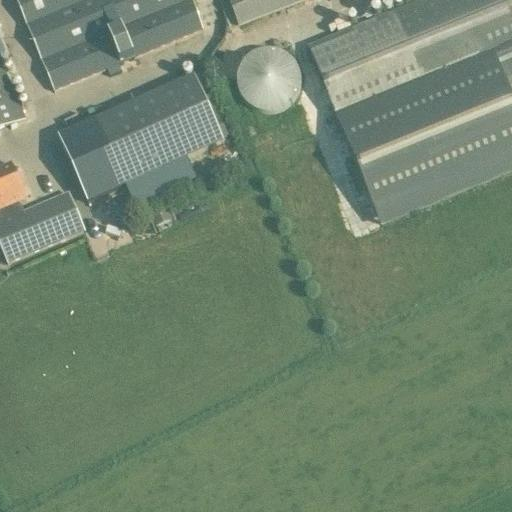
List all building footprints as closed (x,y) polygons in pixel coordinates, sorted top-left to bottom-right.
[(190,0),(14,0),(54,96),(204,34),(190,0)] [(228,0),(239,27),(309,0),(228,0)] [(511,180),(511,102),(508,91),(511,89),(511,16),(505,0),(434,0),(309,49),(341,129),(343,136),(383,233),(511,180)] [(238,81),(238,83),(238,85),(239,88),(240,92),(241,95),(242,98),(244,101),(246,104),(247,105),(250,108),(253,110),(256,112),(259,113),(262,114),(266,115),(267,115),(271,115),(274,115),(276,115),(279,114),(283,113),(286,111),(289,109),(292,107),(293,106),(295,103),(296,102),(298,99),(300,96),(301,92),(302,89),(302,85),(302,84),(302,80),(302,77),(301,73),(299,70),(298,67),(296,64),(295,63),(293,60),(290,58),(289,57),(286,55),(283,53),(279,52),(276,51),(272,51),(271,51),(269,51),(265,51),(262,52),(259,53),(255,55),(252,56),(250,58),(248,60),(246,62),(244,65),(242,68),(240,71),(239,74),(239,78),(238,81)] [(0,135),(27,123),(2,65),(0,65),(0,135)] [(195,79),(96,122),(125,189),(224,145),(195,79)] [(69,130),(38,144),(52,175),(82,161),(69,130)] [(0,249),(8,267),(102,226),(86,190),(27,215),(22,205),(27,203),(10,166),(0,170),(0,249)] [(151,219),(156,230),(173,223),(169,212),(151,219)]
